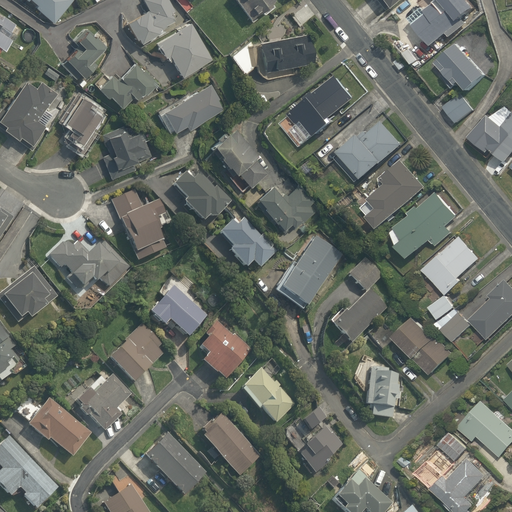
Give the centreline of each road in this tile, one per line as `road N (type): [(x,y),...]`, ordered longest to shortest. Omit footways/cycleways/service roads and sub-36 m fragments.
road 1 (residential): [(304,365),(385,458),(511,338)]
road 2 (residential): [(326,0),(511,221)]
road 3 (residential): [(177,386),(89,471),(74,499),(78,511)]
road 4 (unknown): [(0,14),(52,44),(104,17),(114,0)]
